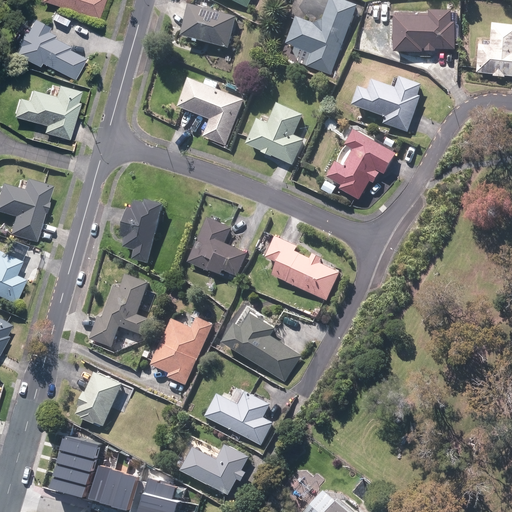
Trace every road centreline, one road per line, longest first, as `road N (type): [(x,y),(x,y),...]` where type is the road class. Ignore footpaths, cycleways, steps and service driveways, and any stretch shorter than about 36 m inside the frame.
road 1 (residential): [(1,511),(106,140)]
road 2 (residential): [(106,140),(183,162),(373,240)]
road 3 (residential): [(373,240),(462,111),(479,101),(511,101)]
road 4 (residential): [(305,392),(364,279),(373,240)]
road 5 (residential): [(106,140),(146,0)]
